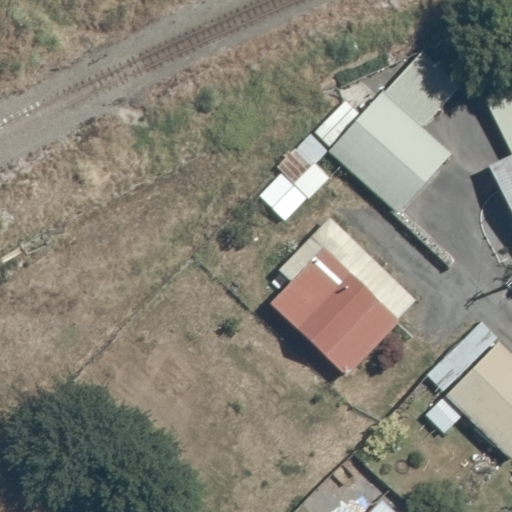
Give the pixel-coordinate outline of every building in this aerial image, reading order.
[(341,165),(401,213),(453,149),(424,126),(457,85),(418,54),(368,116),(341,94),(278,171),(313,200),(341,165)] [(511,150),(487,161),(511,214),(511,150)] [(260,293),(349,372),(417,295),(329,216),(260,293)] [(509,459),(511,455),(511,356),(497,341),(424,414),(443,434),(464,413),(509,459)] [(372,511),(396,511),(384,500),(372,511)]
